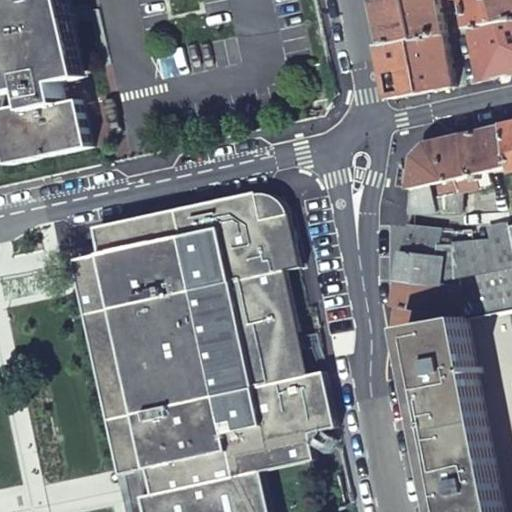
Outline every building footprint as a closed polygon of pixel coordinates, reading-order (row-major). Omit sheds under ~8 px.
[(0,0),(0,53),(9,95),(31,91),(65,83),(92,78),(74,0),(0,0)] [(443,0),(380,0),(389,43),(390,45),(450,34),(443,0)] [(477,0),(467,0),(472,30),(482,28),(477,0)] [(511,0),(477,0),(482,28),(489,27),(511,22),(511,0)] [(511,22),(489,27),(498,79),(511,75),(511,22)] [(473,35),(471,36),(480,83),(498,79),(489,27),(482,28),(472,30),(473,35)] [(389,43),(385,45),(393,90),(394,99),(459,87),(450,34),(390,45),(389,43)] [(332,61),(305,68),(313,103),(323,101),(326,116),(340,95),(332,61)] [(34,105),(2,111),(15,166),(97,147),(87,100),(69,103),(65,83),(31,91),(34,105)] [(421,157),(413,212),(441,212),(441,211),(466,210),(465,192),(484,188),(483,185),(493,182),(491,172),(511,167),(511,126),(462,137),(433,144),(421,157)] [(318,433),(343,427),(332,372),(316,375),(294,271),(308,268),(293,201),(287,194),(279,191),(101,228),(107,254),(81,260),(93,313),(131,473),(123,475),(125,482),(129,502),(131,511),(283,511),(275,468),(323,460),(318,433)] [(511,223),(491,229),(494,242),(502,272),(511,269),(511,223)] [(459,231),(410,228),(396,332),(412,329),(471,318),(511,309),(511,269),(502,272),(494,242),(489,243),(487,230),(459,231)] [(507,511),(471,318),(412,329),(447,511),(507,511)]
